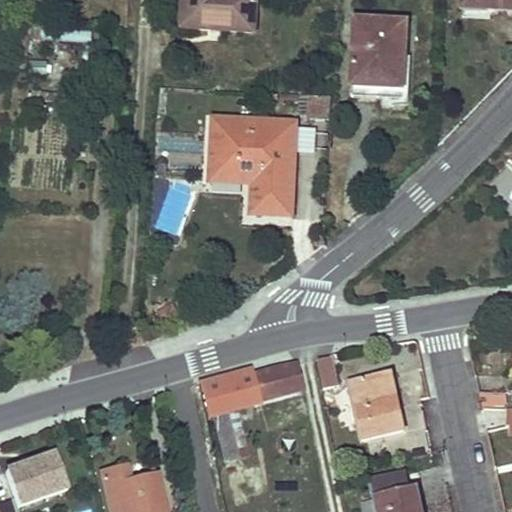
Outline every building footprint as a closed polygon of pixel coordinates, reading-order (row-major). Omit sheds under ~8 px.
[(183,0),(182,30),(255,34),(257,3),(226,1),(225,0),(183,0)] [(511,0),(462,0),(462,8),(511,11),(511,0)] [(407,24),(356,22),(353,88),(403,90),(407,24)] [(61,30),(61,42),(91,43),(91,31),(61,30)] [(403,90),(353,88),(352,98),(403,100),(403,90)] [(332,98),(310,97),(309,119),(331,120),(332,98)] [(211,182),(245,184),(245,180),(254,180),(254,184),(252,215),(292,217),(297,124),(214,120),(211,182)] [(332,358),(317,361),(324,390),(339,387),(332,358)] [(251,370),(200,384),(208,417),(212,416),(224,464),(248,458),(236,410),(259,403),(302,391),(296,366),(274,370),(253,376),(251,370)] [(404,432),(398,403),(390,405),(388,395),(396,393),(392,375),(349,384),(361,441),(404,432)] [(507,408),(507,392),(481,393),(481,408),(507,408)] [(396,393),(388,395),(390,405),(398,403),(396,393)] [(67,491),(55,455),(6,473),(19,508),(67,491)] [(126,468),(101,474),(109,511),(165,511),(157,476),(129,482),(126,468)] [(407,475),(373,482),(377,499),(410,491),(407,475)] [(418,511),(418,508),(422,508),(418,490),(410,491),(377,499),(377,502),(364,505),(365,511),(418,511)]
